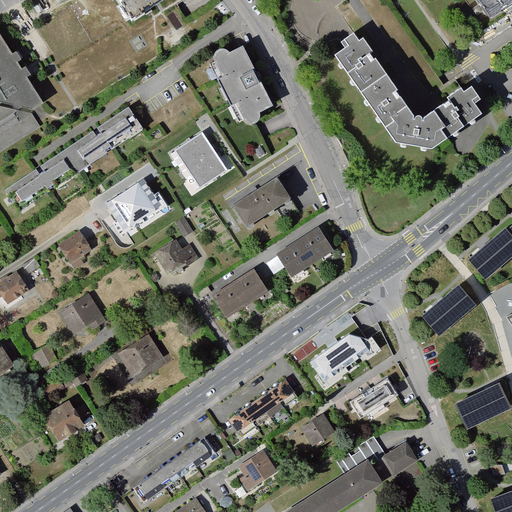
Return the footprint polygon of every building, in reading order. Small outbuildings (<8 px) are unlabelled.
[(118,0),(121,0),(124,5),(122,6),(132,21),(144,14),(143,12),(150,8),(151,10),(163,2),(161,0),(118,0)] [(511,0),(480,0),(492,17),(511,3),(511,0)] [(45,104),(0,32),(0,102),(14,106),(20,102),(24,108),(35,111),(45,104)] [(360,93),(386,75),(362,39),(358,42),(353,34),(340,43),(345,50),(335,57),(360,93)] [(239,107),(247,123),(249,126),(251,128),(254,128),(257,128),(260,126),(262,123),(263,120),(262,116),(276,109),(264,86),(262,87),(256,74),(257,74),(245,49),(231,56),(230,55),(228,53),(224,52),(221,53),(218,54),(217,57),(216,60),(216,63),(225,81),(220,83),(233,110),(239,107)] [(390,118),(407,106),(386,75),(360,93),(383,128),(392,122),(390,118)] [(482,100),(473,87),(464,93),(461,89),(448,98),(450,101),(455,109),(457,108),(459,112),(455,114),(464,128),(483,116),(476,105),(482,100)] [(455,109),(450,101),(433,112),(444,129),(440,131),(446,140),(464,128),(455,114),(459,112),(457,108),(455,109)] [(444,129),(433,112),(423,119),(414,117),(407,106),(390,118),(392,122),(383,128),(394,144),(431,151),(446,140),(440,131),(444,129)] [(0,154),(42,129),(34,116),(21,123),(16,115),(20,113),(0,107),(0,154)] [(145,131),(130,109),(99,129),(102,135),(98,138),(95,133),(69,150),(83,171),(145,131)] [(211,146),(203,134),(177,152),(185,164),(211,146)] [(220,159),(211,146),(185,164),(194,177),(220,159)] [(83,171),(69,150),(43,167),(46,172),(41,176),(38,171),(7,191),(21,212),(83,171)] [(229,172),(220,159),(194,177),(202,189),(229,172)] [(277,176),(233,205),(247,228),(277,208),(286,222),(301,212),(277,176)] [(145,192),(124,206),(136,224),(157,211),(145,192)] [(186,220),(178,224),(187,239),(195,234),(186,220)] [(511,238),(505,231),(503,228),(465,261),(484,281),(511,257),(511,238)] [(321,230),(279,257),(292,278),(335,252),(321,230)] [(82,233),(61,247),(72,265),(94,251),(82,233)] [(179,243),(158,256),(171,276),(173,275),(174,277),(200,259),(192,246),(185,251),(179,243)] [(37,260),(26,267),(31,275),(42,268),(37,260)] [(256,272),(213,298),(227,320),(269,293),(256,272)] [(0,300),(5,297),(10,305),(31,292),(19,273),(0,285),(0,300)] [(458,286),(420,317),(438,339),(476,306),(458,286)] [(91,296),(63,313),(77,335),(92,325),(95,331),(108,322),(91,296)] [(150,335),(119,355),(133,377),(165,357),(150,335)] [(370,351),(362,339),(349,335),(311,363),(325,383),(370,351)] [(1,344),(0,345),(0,377),(16,367),(1,344)] [(52,347),(34,355),(38,363),(41,362),(44,369),(59,362),(52,347)] [(83,373),(73,378),(78,388),(88,383),(83,373)] [(67,389),(74,385),(70,378),(63,382),(67,389)] [(400,397),(387,378),(363,394),(376,413),(400,397)] [(299,398),(286,379),(229,420),(243,438),(299,398)] [(498,384),(452,405),(464,432),(511,411),(498,384)] [(71,402),(46,417),(61,441),(86,426),(82,420),(76,411),(71,402)] [(76,411),(82,420),(91,415),(86,405),(76,411)] [(337,433),(326,415),(302,430),(314,448),(337,433)] [(219,457),(205,438),(135,486),(149,505),(219,457)] [(420,461),(408,442),(385,457),(397,475),(420,461)] [(280,474),(265,451),(241,468),(247,477),(242,480),(250,493),(280,474)] [(339,511),(384,483),(370,460),(288,511),(339,511)] [(511,511),(511,491),(490,499),(494,511),(511,511)] [(206,511),(198,499),(177,511),(206,511)]
